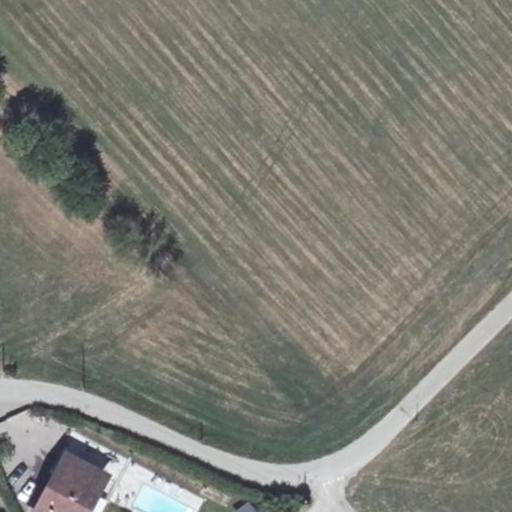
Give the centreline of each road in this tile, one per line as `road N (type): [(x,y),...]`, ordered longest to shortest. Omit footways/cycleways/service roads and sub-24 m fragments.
road 1 (unclassified): [(0,391),(122,417),(214,459),(283,477),(310,474)]
road 2 (unclassified): [(310,474),(366,439),(511,304)]
